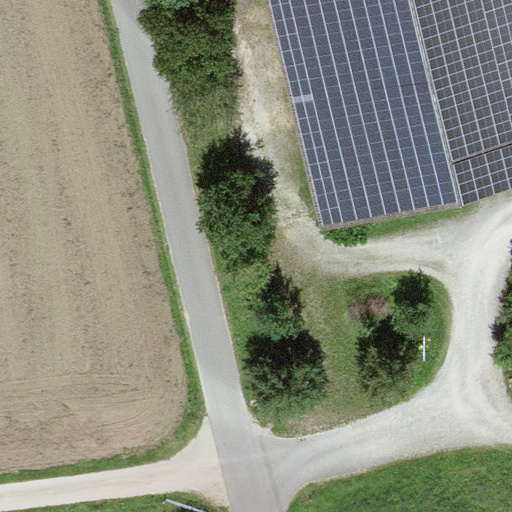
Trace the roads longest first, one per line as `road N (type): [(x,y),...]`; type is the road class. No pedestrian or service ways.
road 1 (unclassified): [(125,0),(252,511)]
road 2 (track): [(0,499),(242,469),(463,419),(511,422)]
